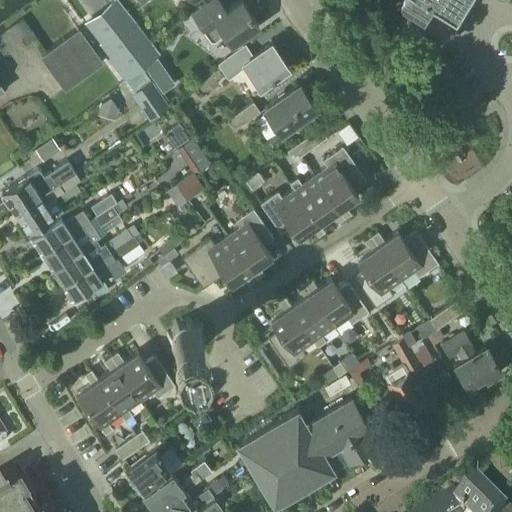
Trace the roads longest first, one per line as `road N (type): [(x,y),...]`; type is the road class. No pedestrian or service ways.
road 1 (residential): [(29,393),(159,301),(222,313),(420,184)]
road 2 (residential): [(420,184),(295,0)]
road 3 (residential): [(344,511),(480,434)]
road 4 (residential): [(511,309),(420,184)]
road 5 (residential): [(100,511),(29,393)]
